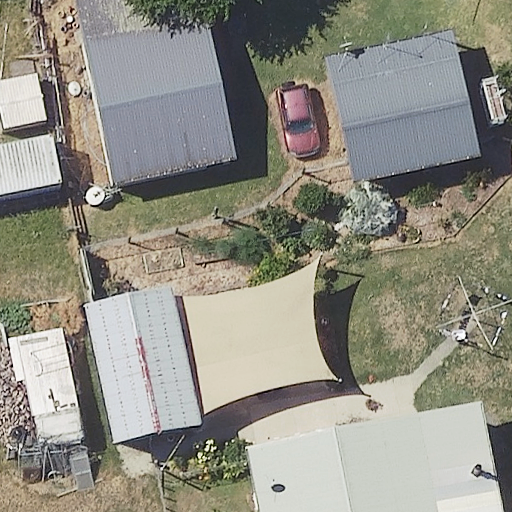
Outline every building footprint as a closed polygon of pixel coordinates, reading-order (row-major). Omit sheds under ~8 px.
[(203,0),(69,0),(111,192),(239,165),(203,0)] [(455,64),(334,87),(354,194),(475,172),(455,64)] [(0,210),(55,199),(45,152),(0,161),(0,210)] [(170,308),(85,323),(110,464),(196,448),(170,308)] [(500,511),(476,396),(241,444),(254,511),(500,511)]
